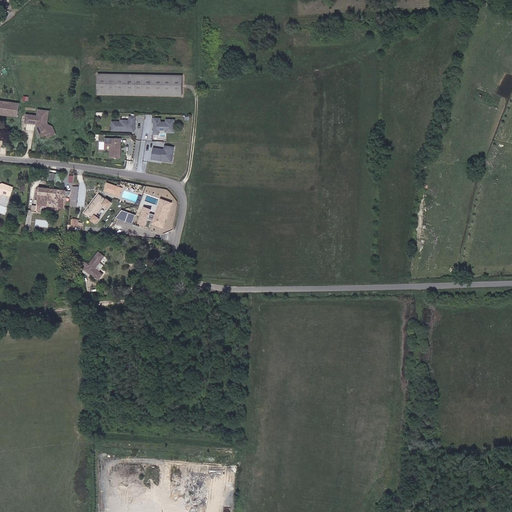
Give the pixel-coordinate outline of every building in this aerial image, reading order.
[(98,93),(182,94),(182,77),(98,75),(98,93)] [(0,112),(17,115),(19,102),(0,99),(0,112)] [(49,128),(46,123),(49,111),(38,109),(37,116),(26,114),(24,122),(37,124),(38,125),(36,128),(38,133),(39,132),(41,137),(46,135),(51,132),(49,128)] [(135,129),(135,117),(129,116),(129,120),(122,120),(122,122),(113,122),(113,131),(122,131),(122,129),(129,129),(129,131),(132,131),(132,129),(135,129)] [(160,120),(153,120),(153,124),(155,124),(155,128),(154,128),(154,133),(159,133),(159,132),(166,132),(166,133),(174,133),(174,121),(166,121),(166,124),(160,123),(160,120)] [(51,126),(49,128),(51,132),(46,135),(48,138),(55,134),(51,126)] [(121,137),(111,137),(111,156),(121,156),(121,137)] [(154,148),(152,160),(161,161),(161,159),(167,160),(171,157),(172,151),(174,152),(174,147),(165,146),(165,150),(154,148)] [(161,159),(161,161),(172,162),(174,152),(172,151),(171,157),(167,160),(161,159)] [(107,188),(119,193),(122,184),(120,183),(119,185),(110,182),(107,188)] [(0,197),(1,194),(3,193),(10,196),(14,187),(3,183),(0,184),(0,197)] [(83,206),(83,200),(79,199),(80,186),(74,185),(72,205),(83,206)] [(59,207),(65,208),(67,195),(39,191),(37,204),(48,205),(49,200),(59,201),(59,207)] [(101,217),(97,214),(106,202),(110,205),(114,200),(110,197),(109,198),(102,193),(87,212),(94,218),(93,219),(97,222),(101,217)] [(160,198),(152,224),(165,228),(172,201),(160,198)] [(146,225),(150,207),(143,206),(139,224),(146,225)] [(121,209),(118,218),(133,223),(137,214),(121,209)] [(104,273),(97,268),(106,257),(103,255),(100,252),(98,254),(89,265),(86,262),(82,267),(99,280),(104,273)]
